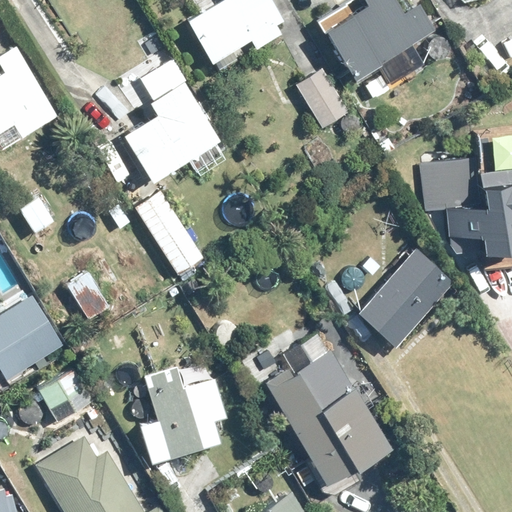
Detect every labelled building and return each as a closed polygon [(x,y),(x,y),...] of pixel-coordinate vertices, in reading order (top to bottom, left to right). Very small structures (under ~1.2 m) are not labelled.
[(270,0),(203,0),(180,13),(205,57),(208,54),(214,65),(232,55),(226,44),(245,34),(250,43),(276,28),(270,19),(278,14),(270,0)] [(334,0),(310,14),(319,28),(320,28),(346,72),(429,23),(415,0),(403,0),(398,4),(395,0),(334,0)] [(0,142),(52,112),(8,38),(0,43),(0,142)] [(291,80),(319,124),(346,107),(318,62),(291,80)] [(148,107),(115,128),(145,176),(213,134),(176,74),(141,95),(148,107)] [(472,153),(432,157),(441,239),(446,249),(474,247),(475,255),(511,252),(511,241),(511,240),(511,233),(510,205),(511,204),(511,163),(474,167),(472,153)] [(155,185),(129,202),(172,270),(199,253),(155,185)] [(13,203),(29,228),(49,214),(33,190),(13,203)] [(81,215),(58,229),(67,243),(89,229),(81,215)] [(411,242),(350,306),(387,340),(448,276),(411,242)] [(366,252),(358,261),(368,271),(377,263),(366,252)] [(98,293),(83,267),(61,280),(77,307),(98,293)] [(30,295),(0,311),(0,373),(3,379),(60,345),(30,295)] [(314,328),(278,349),(284,360),(258,375),(303,451),(298,454),(321,494),(355,474),(350,465),(382,447),(378,441),(384,438),(350,380),(348,382),(325,344),(323,345),(314,328)] [(70,360),(33,383),(53,416),(90,394),(70,360)] [(207,415),(219,411),(208,373),(177,382),(171,361),(137,371),(149,413),(131,419),(142,456),(213,436),(207,415)] [(0,413),(0,440),(12,433),(0,413)] [(62,511),(160,511),(154,501),(139,510),(101,446),(91,452),(80,432),(32,460),(62,511)] [(301,511),(286,487),(244,511),(301,511)] [(0,511),(6,511),(12,511),(7,489),(0,489),(0,511)]
